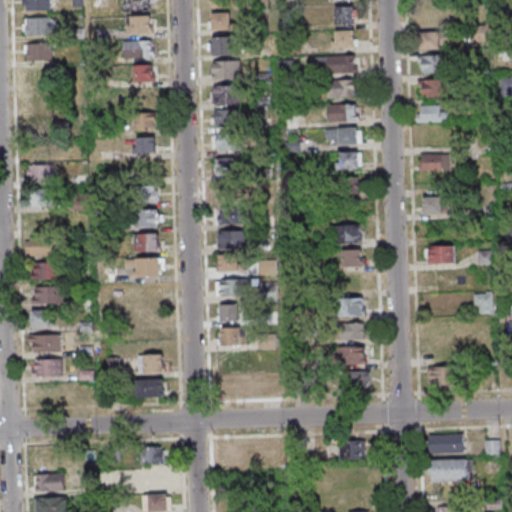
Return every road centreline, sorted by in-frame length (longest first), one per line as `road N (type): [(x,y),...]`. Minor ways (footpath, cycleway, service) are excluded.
road 1 (residential): [(511,407),(0,428)]
road 2 (residential): [(202,511),(186,0)]
road 3 (residential): [(402,511),(390,0)]
road 4 (residential): [(16,511),(0,26)]
